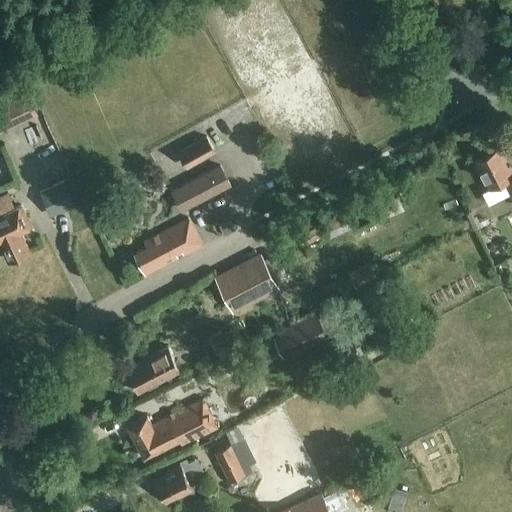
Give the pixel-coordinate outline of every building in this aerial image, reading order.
[(0,104),(0,130),(37,113),(27,92),(0,104)] [(177,151),(186,167),(214,151),(205,135),(177,151)] [(511,174),(499,147),(475,159),(489,187),(505,179),(511,193),(511,174)] [(229,183),(220,165),(173,190),(182,208),(229,183)] [(82,197),(72,178),(63,183),(61,179),(38,191),(51,216),(74,204),(73,201),(82,197)] [(29,253),(19,232),(31,226),(21,205),(0,214),(0,250),(7,264),(29,253)] [(145,273),(202,244),(188,218),(144,241),(147,247),(134,253),(145,273)] [(234,227),(229,218),(219,223),(224,233),(234,227)] [(313,228),(301,235),(306,245),(319,237),(313,228)] [(278,287),(273,277),(262,256),(218,278),(235,309),(278,287)] [(316,311),(279,328),(270,333),(281,357),(327,336),(316,311)] [(168,346),(158,351),(145,358),(146,359),(126,369),(137,392),(170,376),(169,374),(179,369),(168,346)] [(189,441),(217,428),(202,398),(151,424),(147,415),(128,425),(144,457),(179,440),(181,444),(189,440),(189,441)] [(228,485),(230,484),(234,492),(248,485),(245,477),(252,474),(248,466),(253,463),(237,430),(225,436),(225,435),(215,439),(221,451),(213,455),(228,485)] [(190,484),(202,479),(192,460),(181,466),(180,463),(166,470),(167,473),(155,479),(165,500),(176,494),(177,496),(192,489),(190,484)] [(331,511),(321,491),(278,511),(331,511)]
